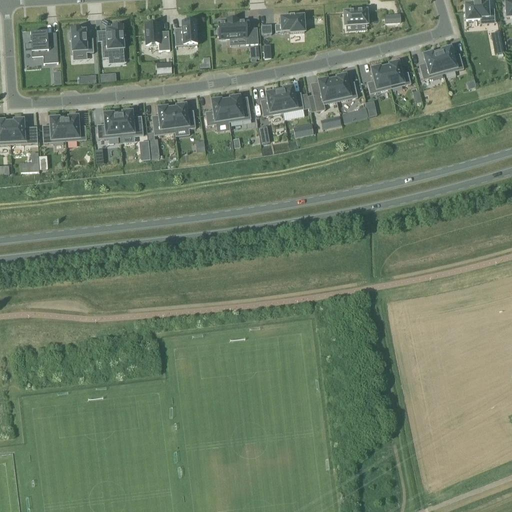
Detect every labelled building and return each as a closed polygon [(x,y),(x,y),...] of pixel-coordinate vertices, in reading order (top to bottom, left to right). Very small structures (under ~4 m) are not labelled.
[(472,5),(464,5),(465,21),(479,20),(479,18),(494,17),(493,10),(487,11),(487,4),(479,4),(478,4),(472,4),(472,5)] [(365,12),(342,13),(343,27),(366,26),(365,12)] [(280,27),(274,27),(275,34),(290,33),(290,35),(303,34),(302,18),(294,19),(293,17),(288,18),(289,19),(280,20),(280,27)] [(384,26),(399,25),(399,17),(384,18),(384,26)] [(218,31),(216,31),(217,39),(219,39),(219,42),(229,41),(245,40),(245,47),(257,46),(256,32),(245,33),(244,23),(237,24),(237,22),(225,22),(225,25),(218,25),(218,31)] [(173,30),(174,48),(175,48),(174,48),(196,46),(195,24),(181,24),(181,33),(174,33),(173,30)] [(169,53),(168,34),(159,35),(159,27),(156,27),(156,26),(148,27),(148,28),(145,28),(146,47),(158,47),(158,54),(169,53)] [(270,27),(260,28),(261,37),(271,37),(270,27)] [(106,44),(101,44),(101,55),(102,61),(123,60),(123,54),(121,29),(111,30),(111,32),(105,32),(105,33),(106,44)] [(80,32),(71,33),(71,34),(69,35),(70,43),(72,43),(73,56),(94,55),(93,41),(86,41),(85,33),(81,33),(80,32)] [(46,34),(30,35),(30,45),(31,51),(31,60),(43,59),(57,58),(56,41),(47,42),(47,36),(46,34)] [(501,45),(499,35),(490,36),(492,47),(501,45)] [(436,55),(443,77),(461,72),(458,57),(451,59),(448,50),(440,53),(440,54),(436,55)] [(422,83),(443,77),(436,55),(431,57),(430,55),(422,57),(425,66),(418,68),(422,83)] [(389,69),(384,70),(390,92),(410,87),(407,75),(400,77),(397,64),(388,67),(389,69)] [(373,83),(366,85),(369,97),(390,92),(384,70),(380,71),(379,69),(370,71),(373,83)] [(100,85),(108,84),(107,76),(99,77),(100,85)] [(95,77),(87,78),(87,86),(95,86),(95,77)] [(336,81),(331,82),(336,105),(357,100),(354,89),(347,90),(346,86),(345,78),(336,80),(336,81)] [(320,96),(312,98),(316,114),(324,112),(323,107),(336,105),(331,82),(327,84),(326,82),(317,84),(317,85),(320,96)] [(283,93),(278,94),(282,116),(303,112),(300,96),(293,97),(292,89),(283,91),(283,93)] [(266,102),(259,103),(262,120),(282,116),(278,94),(273,95),(265,96),(266,102)] [(229,102),(225,103),(228,125),(250,122),(247,104),(239,105),(239,102),(238,99),(229,101),(229,102)] [(212,114),(204,115),(206,129),(228,125),(225,103),(220,104),(220,102),(211,103),(212,114)] [(176,110),(171,111),(174,133),(188,132),(195,131),(193,117),(186,117),(186,114),(185,107),(176,109),(176,110)] [(158,121),(151,122),(153,138),(174,136),(174,133),(171,111),(166,112),(166,110),(157,111),(158,118),(158,121)] [(122,117),(117,117),(118,130),(119,140),(143,138),(141,119),(131,120),(131,114),(122,115),(122,117)] [(104,127),(96,128),(97,142),(119,140),(118,130),(117,117),(112,118),(112,116),(103,117),(104,127)] [(68,122),(63,122),(65,144),(86,143),(85,129),(78,129),(77,119),(68,120),(68,122)] [(50,131),(41,132),(43,146),(65,144),(63,122),(58,122),(58,120),(49,121),(49,128),(50,131)] [(326,121),(319,123),(321,132),(328,130),(326,121)] [(13,125),(8,125),(9,147),(31,146),(30,132),(23,132),(23,131),(22,122),(13,123),(13,125)] [(0,147),(9,147),(8,125),(4,125),(4,123),(0,123),(0,147)] [(311,126),(305,127),(307,138),(313,137),(311,126)] [(265,130),(258,132),(261,146),(268,145),(265,130)] [(149,161),(148,144),(139,145),(140,163),(149,162),(149,161)] [(31,166),(28,166),(28,175),(38,174),(37,156),(30,156),(31,166)]
